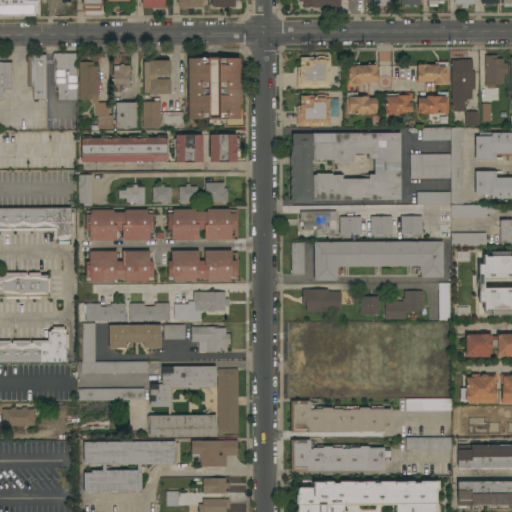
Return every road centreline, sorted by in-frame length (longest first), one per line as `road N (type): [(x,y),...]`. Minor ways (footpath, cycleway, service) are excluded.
road 1 (tertiary): [(511,31),(0,35)]
road 2 (residential): [(265,34),(264,511)]
